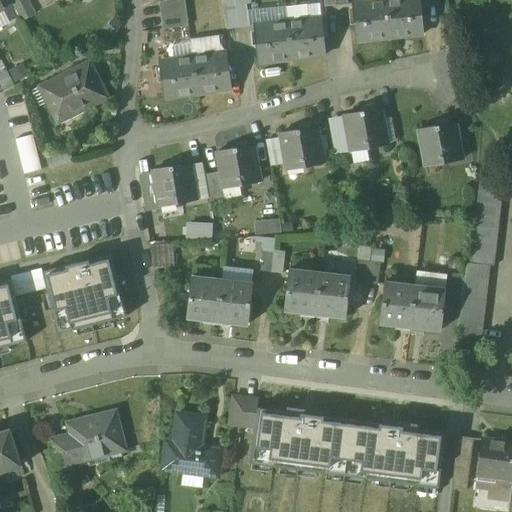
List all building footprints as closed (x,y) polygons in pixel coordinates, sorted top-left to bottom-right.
[(26,0),(13,0),(23,20),(33,15),(26,0)] [(184,0),(166,0),(159,2),(163,29),(188,26),(184,0)] [(420,0),(397,0),(386,1),(389,38),(424,34),(420,0)] [(386,1),(353,5),(357,41),(389,38),(386,1)] [(236,6),(239,28),(249,26),(247,5),(236,6)] [(236,6),(225,8),(228,30),(239,28),(236,6)] [(322,19),(288,22),(292,59),(326,55),(322,19)] [(288,22),(254,26),(258,63),(292,59),(288,22)] [(226,53),(193,57),(198,94),(231,90),(226,53)] [(193,57),(159,62),(165,99),(198,94),(193,57)] [(90,62),(75,69),(74,69),(62,75),(62,76),(39,87),(58,123),(108,98),(101,84),(101,83),(98,77),(97,77),(90,62)] [(4,70),(0,71),(0,86),(9,83),(4,70)] [(364,115),(364,112),(344,116),(350,147),(366,144),(367,150),(388,146),(382,112),(364,115)] [(439,127),(420,130),(425,160),(442,157),(443,163),(463,160),(457,126),(439,129),(439,127)] [(317,130),(301,133),(300,130),(280,134),(286,165),(302,162),(303,168),(323,164),(317,130)] [(15,140),(24,175),(42,170),(33,135),(15,140)] [(237,149),(217,153),(220,172),(223,185),(239,182),(240,188),(261,184),(254,148),(237,151),(237,149)] [(69,150),(46,156),(49,168),(72,162),(69,150)] [(173,167),(153,171),(158,202),(175,199),(176,205),(197,201),(190,166),(173,170),(173,167)] [(220,172),(204,175),(209,202),(225,199),(223,185),(220,172)] [(504,182),(480,179),(471,264),(491,266),(494,267),(504,182)] [(181,237),(209,238),(209,221),(182,220),(181,237)] [(172,244),(151,245),(152,267),(174,266),(172,244)] [(274,251),(262,249),(259,271),(271,272),(274,251)] [(285,252),(274,251),(271,272),(282,274),(285,252)] [(0,282),(0,348),(27,342),(16,297),(47,289),(58,334),(128,317),(112,254),(42,272),(42,269),(11,277),(11,279),(0,282)] [(369,262),(356,260),(353,282),(367,284),(369,262)] [(380,263),(369,262),(367,284),(377,285),(380,263)] [(471,264),(466,264),(457,337),(483,339),(491,266),(471,264)] [(320,274),(290,270),(285,313),(315,316),(320,274)] [(350,277),(320,274),(315,316),(346,319),(350,277)] [(463,275),(453,274),(451,295),(460,297),(463,275)] [(222,282),(192,278),(187,320),(188,320),(189,320),(204,322),(204,326),(205,326),(206,322),(217,324),(222,282)] [(253,285),(222,282),(217,324),(230,325),(230,329),(232,329),(232,325),(246,327),(247,327),(248,327),(253,285)] [(415,286),(385,283),(380,326),(410,329),(415,286)] [(445,290),(415,286),(410,329),(440,332),(445,290)] [(289,388),(261,384),(257,418),(271,419),(265,428),(264,440),(269,441),(282,443),(289,388)] [(316,391),(289,388),(282,443),(289,444),(297,445),(299,433),(296,423),(312,425),(316,391)] [(345,395),(316,391),(312,425),(327,427),(321,436),(319,448),(335,450),(337,450),(345,395)] [(372,399),(345,395),(337,450),(352,452),(354,440),(352,430),(367,432),(372,399)] [(246,399),(234,398),(230,425),(242,427),(246,399)] [(398,402),(372,399),(367,432),(383,434),(377,443),(375,455),(391,457),(398,402)] [(425,406),(398,402),(391,457),(406,459),(407,447),(405,437),(421,439),(425,406)] [(450,409),(425,406),(421,439),(438,441),(432,450),(431,462),(444,464),(450,409)] [(100,420),(70,428),(72,437),(67,439),(73,464),(80,463),(79,461),(102,455),(103,457),(125,452),(116,414),(99,418),(100,420)] [(206,418),(178,415),(175,444),(167,443),(163,470),(185,473),(186,469),(205,471),(204,476),(219,478),(223,450),(202,448),(206,418)] [(10,430),(0,432),(0,473),(21,466),(10,430)] [(472,438),(458,437),(455,465),(452,489),(466,491),(472,438)] [(67,439),(53,442),(59,468),(73,464),(67,439)] [(511,443),(482,440),(476,481),(492,483),(490,497),(510,500),(511,483),(511,443)] [(282,443),(269,441),(266,458),(257,457),(255,471),(268,473),(267,485),(284,487),(289,444),(282,443)] [(337,450),(335,450),(330,484),(344,486),(348,456),(352,457),(352,452),(337,450)] [(361,487),(347,485),(344,510),(358,511),(361,487)]
